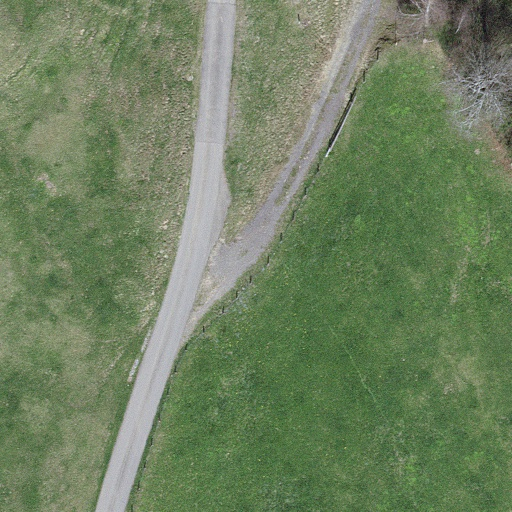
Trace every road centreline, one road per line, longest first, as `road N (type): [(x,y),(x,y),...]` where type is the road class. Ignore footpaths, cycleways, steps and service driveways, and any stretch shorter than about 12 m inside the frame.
road 1 (unclassified): [(111,511),(196,204),(206,0)]
road 2 (track): [(162,324),(253,256),(357,0)]
